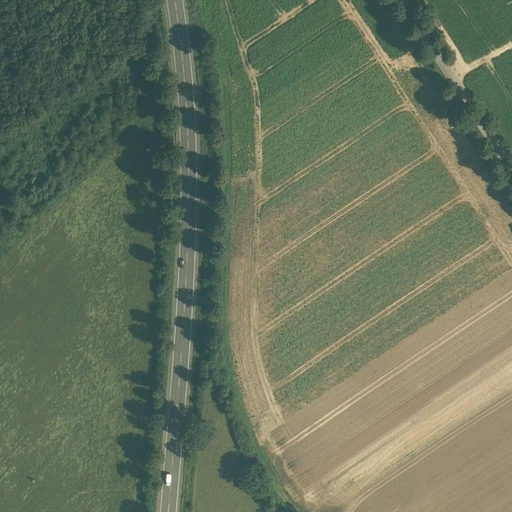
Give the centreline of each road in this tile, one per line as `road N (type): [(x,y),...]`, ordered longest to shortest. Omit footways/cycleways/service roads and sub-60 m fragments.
road 1 (secondary): [(168,511),(189,204),(187,67),(175,0)]
road 2 (track): [(226,76),(223,354),(257,444),(301,511)]
road 3 (unclassified): [(511,172),(401,0)]
